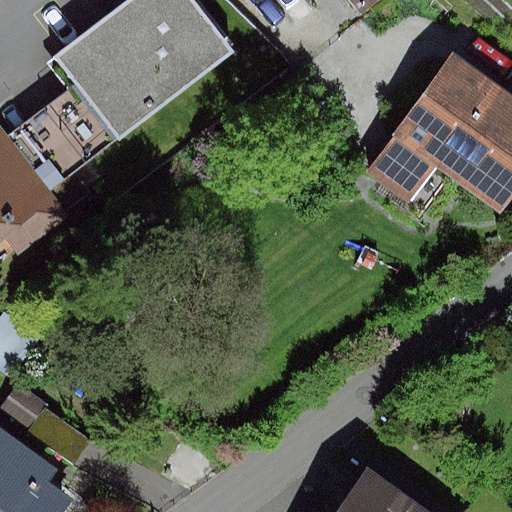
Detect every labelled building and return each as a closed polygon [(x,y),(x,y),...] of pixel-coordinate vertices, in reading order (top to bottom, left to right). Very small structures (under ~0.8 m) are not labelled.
[(228,53),(186,0),(128,0),(53,58),(116,140),(228,53)] [(351,0),(357,8),(367,0),(351,0)] [(7,143),(24,166),(51,145),(35,124),(60,105),(96,152),(72,171),(73,173),(116,140),(53,58),(35,72),(59,103),(7,143)] [(511,179),(511,111),(448,65),(369,173),(425,214),(453,174),(495,204),(511,179)] [(60,105),(35,124),(51,145),(72,171),(96,152),(60,105)] [(0,228),(2,227),(17,246),(61,212),(24,166),(7,143),(0,134),(0,228)] [(51,145),(24,166),(61,212),(62,213),(88,193),(73,173),(72,171),(51,145)] [(0,422),(0,511),(71,511),(91,483),(0,422)] [(410,511),(382,491),(366,511),(410,511)]
